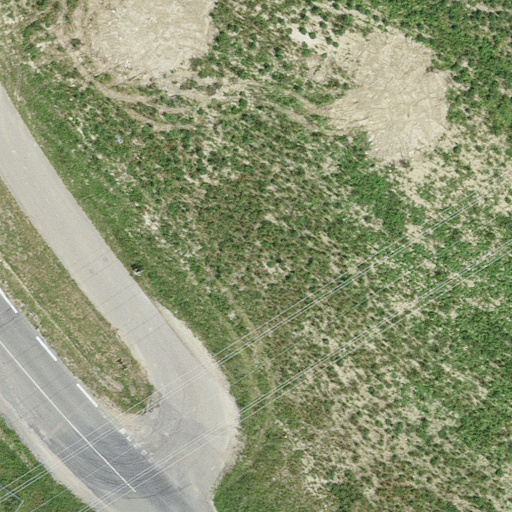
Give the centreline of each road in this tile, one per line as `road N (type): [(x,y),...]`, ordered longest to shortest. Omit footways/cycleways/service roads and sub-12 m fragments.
road 1 (unclassified): [(0,121),(63,218),(215,416),(175,511)]
road 2 (tertiary): [(0,340),(66,421),(163,511)]
